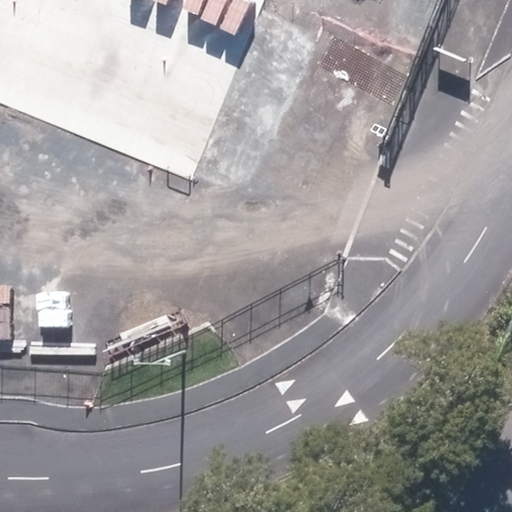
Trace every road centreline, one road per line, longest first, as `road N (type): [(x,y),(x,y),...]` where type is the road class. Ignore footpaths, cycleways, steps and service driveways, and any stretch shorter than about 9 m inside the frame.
road 1 (unknown): [(511,89),(371,128),(218,110),(169,87)]
road 2 (unknown): [(169,87),(111,174),(58,203),(0,205)]
road 3 (unknown): [(0,13),(169,87)]
